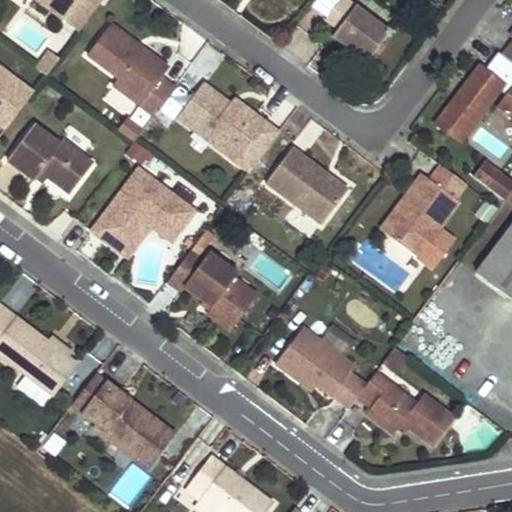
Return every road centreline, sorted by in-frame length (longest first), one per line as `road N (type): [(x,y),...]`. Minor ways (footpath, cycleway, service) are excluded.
road 1 (residential): [(0,226),(365,495),(511,481)]
road 2 (residential): [(177,0),(363,126),(399,111),(481,0)]
